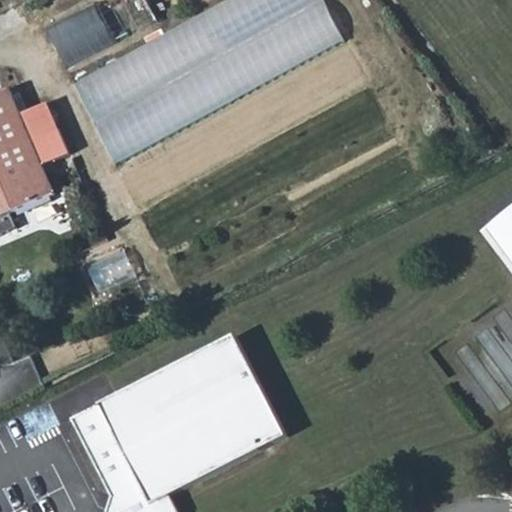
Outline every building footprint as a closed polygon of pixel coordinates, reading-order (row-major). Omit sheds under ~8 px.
[(68,71),(161,22),(148,0),(99,0),(46,28),(68,71)] [(321,0),(222,0),(70,81),(181,289),(411,167),(321,0)] [(0,85),(0,181),(46,156),(45,155),(33,130),(59,116),(47,92),(20,106),(7,81),(0,85)] [(59,116),(33,130),(45,155),(72,141),(59,116)] [(0,212),(59,182),(46,156),(0,181),(0,212)] [(19,215),(0,223),(0,241),(26,231),(19,215)] [(511,218),(497,230),(511,251),(511,218)] [(175,511),(167,498),(286,437),(283,432),(234,337),(118,396),(72,420),(110,498),(116,511),(175,511)] [(104,511),(116,511),(110,498),(104,511)]
